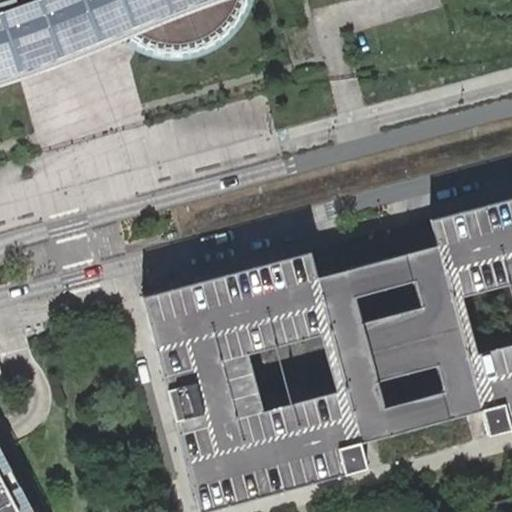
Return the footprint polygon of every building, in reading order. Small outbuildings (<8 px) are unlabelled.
[(0,0),(0,84),(21,78),(18,69),(15,60),(78,37),(125,17),(132,25),(140,21),(144,30),(139,38),(150,43),(161,46),(174,48),(187,46),(202,42),(213,36),(221,29),(228,22),(233,15),(240,0),(0,0)] [(144,30),(140,21),(132,25),(81,46),(49,59),(18,69),(21,78),(70,60),(97,49),(144,30)] [(164,293),(152,301),(208,509),(372,461),(367,437),(476,413),(486,436),(511,428),(511,200),(434,220),(439,246),(318,283),(311,257),(263,270),(164,293)] [(0,380),(0,511),(33,511),(0,448),(0,386),(2,386),(0,380)] [(508,511),(511,511),(511,491),(469,503),(471,511),(508,511)]
